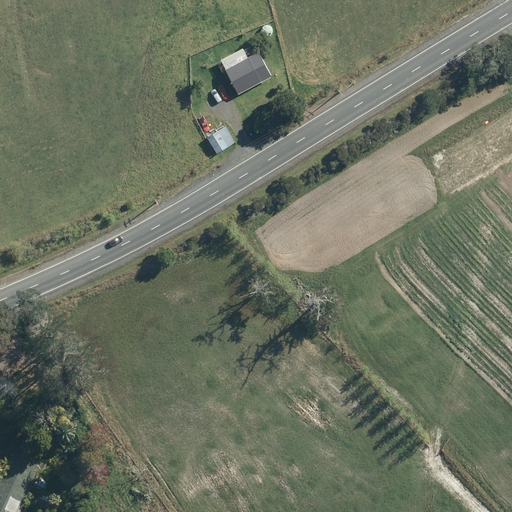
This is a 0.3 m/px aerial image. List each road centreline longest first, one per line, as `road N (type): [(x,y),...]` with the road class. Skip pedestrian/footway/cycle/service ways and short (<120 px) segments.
road 1 (tertiary): [(0,300),(168,220),(511,16)]
road 2 (unknown): [(339,511),(168,220)]
road 3 (unknown): [(309,462),(511,339)]
